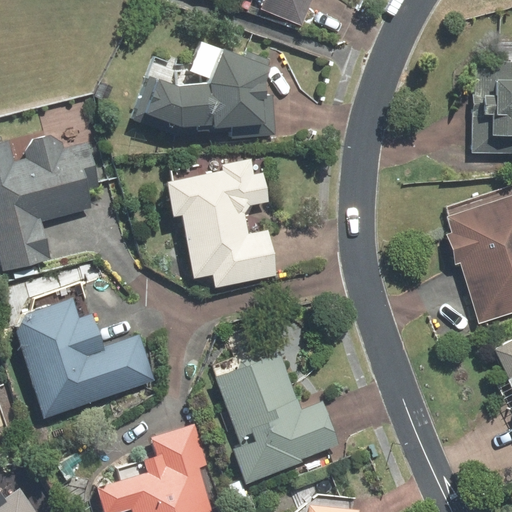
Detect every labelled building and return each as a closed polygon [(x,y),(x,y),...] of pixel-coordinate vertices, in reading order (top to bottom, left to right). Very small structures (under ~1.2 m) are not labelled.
[(256,0),(249,13),(295,34),(313,0),(256,0)] [(274,136),(273,89),(266,85),(270,59),(200,34),(189,63),(156,51),(131,119),(178,136),(274,136)] [(474,52),(470,147),(511,149),(511,35),(499,35),(498,54),(474,52)] [(92,186),(102,183),(89,135),(63,142),(59,130),(39,135),(42,148),(14,155),(9,135),(0,136),(0,266),(1,269),(55,255),(45,217),(96,203),(92,186)] [(255,169),(253,155),(163,171),(170,212),(181,210),(193,274),(212,271),(215,286),(277,274),(268,225),(254,228),(249,203),(270,199),(264,167),(255,169)] [(511,185),(437,208),(472,323),(511,311),(511,185)] [(114,270),(29,299),(31,306),(0,316),(36,419),(161,376),(133,296),(124,300),(114,270)] [(511,332),(490,343),(511,389),(511,332)] [(212,371),(235,441),(230,443),(243,481),(343,448),(326,397),(297,406),(278,349),(212,371)] [(214,511),(192,421),(152,432),(157,451),(144,454),(147,467),(97,480),(104,511),(214,511)] [(0,511),(38,511),(5,463),(0,466),(0,511)] [(253,483),(213,481),(215,505),(253,509),(253,483)] [(290,511),(360,511),(361,496),(316,493),(290,511)]
